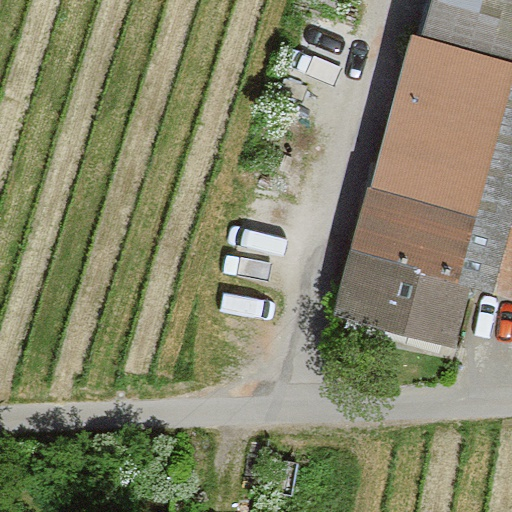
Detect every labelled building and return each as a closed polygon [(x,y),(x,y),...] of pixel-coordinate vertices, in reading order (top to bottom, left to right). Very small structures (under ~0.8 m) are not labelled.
[(293,0),(240,196),(311,216),(370,0),(293,0)] [(511,0),(434,0),(423,41),(511,65),(511,0)] [(413,38),(373,192),(477,221),(460,284),(469,287),(477,289),(511,297),(511,65),(423,41),(413,38)] [(373,192),(355,255),(460,284),(477,221),(373,192)] [(355,255),(340,311),(453,343),(469,287),(460,284),(355,255)]
